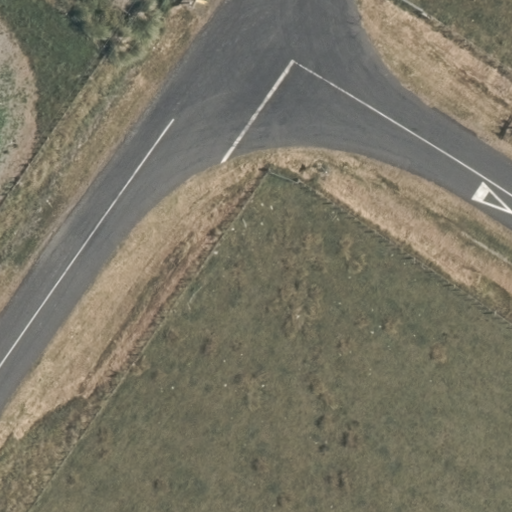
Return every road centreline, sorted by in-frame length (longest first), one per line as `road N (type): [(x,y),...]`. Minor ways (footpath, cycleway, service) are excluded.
road 1 (tertiary): [(0,372),(243,19)]
road 2 (tertiary): [(243,19),(511,199)]
